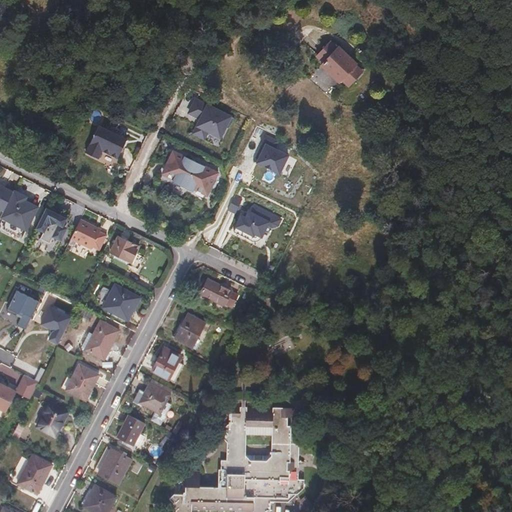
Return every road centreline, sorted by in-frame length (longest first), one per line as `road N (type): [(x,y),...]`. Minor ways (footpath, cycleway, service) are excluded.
road 1 (residential): [(52,511),(189,247)]
road 2 (residential): [(0,158),(189,247)]
